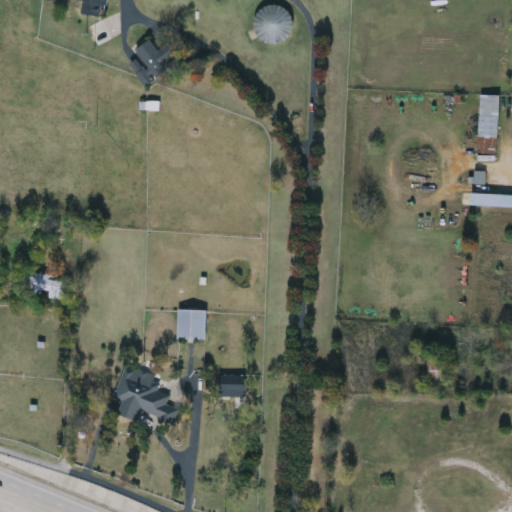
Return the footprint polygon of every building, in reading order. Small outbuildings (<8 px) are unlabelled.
[(76,3),(76,0),(106,0),(102,20),(83,16),(86,5),(76,3)] [(267,46),(262,10),(284,7),(289,43),(267,46)] [(98,48),(88,31),(102,22),(112,41),(98,48)] [(158,53),(171,44),(180,57),(170,64),(174,70),(146,89),(131,66),(140,60),(135,52),(151,41),(158,53)] [(500,97),(498,156),(479,156),(481,96),(500,97)] [(511,208),(471,208),(472,195),(511,196),(511,208)] [(51,221),(51,234),(37,234),(37,222),(51,221)] [(65,303),(32,294),(38,275),(70,284),(65,303)] [(178,342),(178,312),(207,312),(207,342),(178,342)] [(428,360),(446,360),(446,386),(428,386),(428,360)] [(126,367),(163,381),(158,392),(172,397),(168,407),(180,411),(175,426),(142,413),(138,424),(120,417),(124,404),(114,400),(126,367)] [(246,377),(246,400),(218,400),(218,377),(246,377)]
